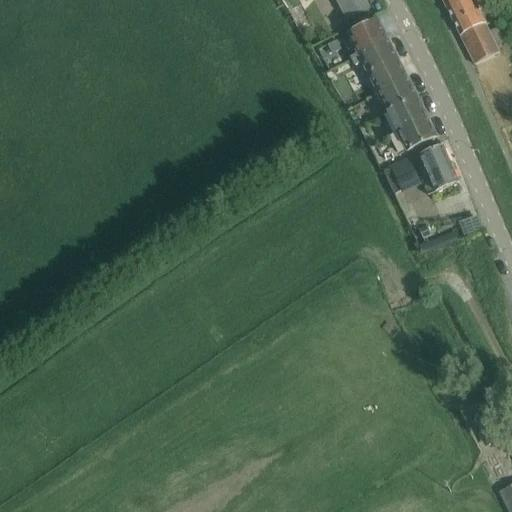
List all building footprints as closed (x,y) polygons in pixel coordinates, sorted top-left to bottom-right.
[(335,0),(335,1),(348,24),(370,11),(363,0),(335,0)] [(500,56),(472,1),(473,0),(446,0),(443,2),(476,68),(500,56)] [(389,44),(379,23),(349,39),(359,59),(389,44)] [(359,59),(368,77),(399,62),(389,44),(359,59)] [(409,82),(399,62),(368,77),(378,97),(409,82)] [(418,101),(409,82),(378,97),(388,116),(418,101)] [(388,117),(398,136),(428,120),(419,101),(388,117)] [(398,136),(408,155),(438,140),(428,120),(398,136)] [(422,160),(437,195),(459,185),(444,151),(422,160)] [(393,171),(386,174),(396,196),(403,193),(404,196),(422,187),(414,169),(409,159),(391,168),(392,169),(393,171)] [(427,228),(419,231),(424,241),(432,237),(427,228)] [(504,440),(489,410),(474,417),(489,447),(504,440)] [(508,511),(511,511),(511,489),(500,496),(508,511)]
